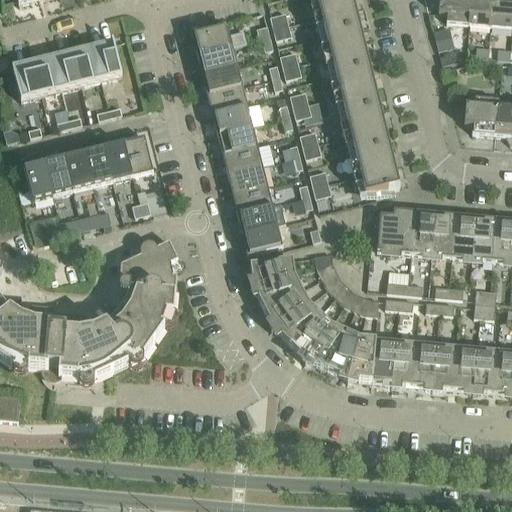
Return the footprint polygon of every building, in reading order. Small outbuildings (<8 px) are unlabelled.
[(16,0),(19,12),(21,12),(20,10),(39,6),(39,7),(40,7),(38,0),(16,0)] [(320,0),(315,2),(365,202),(399,193),(350,0),(320,0)] [(446,28),(469,30),(471,0),(448,0),(449,1),(440,0),(438,19),(447,20),(446,28)] [(471,0),(469,30),(490,32),(493,0),(471,0)] [(511,0),(493,0),(490,32),(511,34),(511,33),(511,0)] [(271,22),(274,34),(290,30),(287,18),(271,22)] [(290,30),(274,34),(277,46),(293,42),(290,30)] [(192,41),(197,62),(233,53),(246,49),(243,36),(229,40),(227,32),(192,41)] [(262,45),(270,43),(267,32),(257,34),(260,46),(262,46),(262,45)] [(453,51),(447,32),(436,35),(442,54),(453,51)] [(262,45),(262,46),(265,57),(273,55),(270,43),(262,45)] [(92,49),(101,86),(122,81),(113,44),(111,45),(111,46),(93,51),(93,49),(92,49)] [(101,86),(92,49),(91,50),(91,51),(73,56),(73,54),(72,54),(81,91),(101,86)] [(197,62),(202,81),(238,73),(233,53),(197,62)] [(62,96),(81,91),(72,54),(71,55),(72,56),(54,61),(53,59),(52,59),(62,96)] [(281,62),(284,74),(300,70),(297,58),(281,62)] [(32,64),(42,101),(62,96),(52,59),(51,60),(52,61),(34,66),(33,64),(32,64)] [(441,63),(443,71),(455,68),(453,60),(441,63)] [(21,106),(42,101),(32,64),(32,66),(14,71),(13,69),(12,69),(21,106)] [(300,70),(284,74),(287,85),(303,81),(300,70)] [(269,73),(272,85),(280,83),(277,71),(269,73)] [(202,81),(207,101),(243,92),(238,73),(202,81)] [(444,76),(446,84),(458,81),(456,73),(444,76)] [(280,83),(272,85),(275,97),(283,95),(280,83)] [(243,92),(207,101),(212,121),(247,112),(243,92)] [(291,101),(294,113),(310,109),(307,97),(291,101)] [(472,139),(495,141),(498,105),(475,103),(474,111),(466,111),(464,130),(473,131),(472,139)] [(511,150),(511,106),(498,105),(495,141),(505,142),(508,148),(509,149),(510,150),(511,150)] [(310,109),(294,113),(297,125),(313,121),(310,109)] [(279,113),(282,124),(290,122),(287,111),(279,113)] [(212,121),(217,141),(252,132),(247,112),(212,121)] [(111,124),(122,121),(120,114),(109,117),(111,124)] [(97,119),(99,127),(111,124),(109,117),(97,119)] [(290,122),(282,124),(285,136),(293,134),(290,122)] [(81,124),(69,126),(71,134),(83,131),(81,124)] [(60,137),(71,134),(69,126),(58,129),(60,137)] [(217,141),(222,161),(257,152),(252,132),(217,141)] [(30,136),(32,144),(43,141),(41,133),(30,136)] [(301,141),(304,153),(320,149),(317,137),(301,141)] [(124,148),(133,182),(154,177),(145,142),(139,143),(139,145),(124,148)] [(104,152),(113,187),(133,182),(124,148),(110,152),(109,151),(104,152)] [(320,149),(304,153),(307,164),(323,161),(320,149)] [(289,153),(292,165),(300,163),(297,151),(289,153)] [(99,154),(85,158),(93,192),(113,187),(104,152),(99,153),(99,154)] [(222,161),(227,181),(263,172),(257,152),(222,161)] [(70,161),(65,162),(73,197),(93,192),(85,158),(70,162),(70,161)] [(45,168),(54,202),(73,197),(65,162),(60,163),(60,164),(45,168)] [(300,163),(292,165),(295,177),(303,175),(300,163)] [(54,202),(45,168),(30,172),(30,171),(24,172),(33,207),(54,202)] [(267,192),(263,172),(227,181),(232,201),(267,192)] [(311,180),(314,192),(330,188),(327,177),(311,180)] [(330,188),(314,192),(317,204),(333,200),(330,188)] [(299,192),(302,204),(310,202),(306,190),(299,192)] [(267,192),(232,201),(237,221),(272,212),(267,192)] [(310,202),(302,204),(304,215),(312,213),(310,202)] [(140,209),(143,221),(151,219),(148,208),(140,209)] [(143,221),(140,209),(132,211),(135,223),(143,221)] [(277,231),(272,212),(237,221),(242,240),(277,231)] [(411,260),(415,217),(393,215),(393,221),(380,219),(377,256),(381,257),(384,259),(387,261),(390,262),(390,263),(391,263),(391,262),(394,261),(398,260),(401,259),(411,260)] [(100,219),(103,231),(111,229),(108,217),(100,219)] [(415,217),(411,260),(421,260),(424,263),(427,264),(431,265),(431,266),(435,218),(415,217)] [(456,220),(435,218),(431,266),(432,265),(435,265),(438,264),(442,262),(452,263),(456,220)] [(103,231),(100,219),(92,221),(95,233),(103,231)] [(471,270),(472,270),(476,222),(456,220),(452,263),(462,264),(465,266),(468,268),(471,269),(471,270)] [(476,222),(472,270),(472,269),(475,268),(479,267),(482,266),(492,267),(496,224),(476,222)] [(511,273),(511,225),(496,224),(492,267),(503,268),(506,270),(509,271),(511,272),(511,273)] [(67,228),(59,230),(62,242),(70,240),(67,228)] [(59,230),(52,232),(54,244),(62,242),(59,230)] [(277,231),(242,240),(247,261),(283,252),(277,231)] [(310,237),(313,248),(321,246),(318,235),(310,237)] [(95,386),(129,370),(127,366),(136,359),(143,363),(165,332),(162,330),(166,318),(174,319),(177,281),(173,281),(171,269),(178,265),(170,247),(158,253),(156,250),(152,248),(149,247),(145,248),(142,250),(140,254),(140,257),(141,261),(121,270),(120,288),(120,293),(120,295),(121,297),(124,299),(129,300),(130,295),(136,297),(130,312),(121,325),(109,335),(95,342),(85,321),(52,318),(53,312),(32,311),(19,330),(6,321),(0,313),(0,364),(12,373),(41,376),(42,378),(42,381),(44,383),(47,386),(48,387),(50,388),(53,388),(55,388),(58,388),(59,388),(59,383),(95,386)] [(315,262),(316,275),(333,270),(331,260),(315,262)] [(254,284),(256,293),(295,281),(293,265),(250,271),(252,284),(254,284)] [(333,270),(316,275),(318,277),(322,285),(337,278),(333,270)] [(322,285),(327,296),(341,286),(337,278),(322,285)] [(302,295),(295,281),(256,293),(259,302),(257,303),(263,315),(302,295)] [(341,286),(327,296),(335,304),(347,292),(341,286)] [(386,298),(408,300),(408,290),(387,288),(386,298)] [(408,290),(408,300),(421,302),(422,291),(408,290)] [(335,304),(344,312),(353,298),(347,292),(335,304)] [(435,303),(448,304),(449,293),(435,292),(435,303)] [(449,293),(448,304),(462,305),(463,295),(449,293)] [(271,325),(277,333),(309,309),(302,295),(263,315),(269,326),(271,325)] [(474,309),(485,310),(486,296),(476,295),(474,309)] [(486,296),(485,310),(495,311),(496,297),(486,296)] [(344,312),(355,317),(361,302),(353,298),(344,312)] [(355,317),(365,322),(370,305),(361,302),(355,317)] [(385,315),(398,316),(399,306),(386,304),(385,315)] [(370,305),(365,322),(377,323),(378,306),(370,305)] [(399,306),(398,316),(412,317),(413,307),(399,306)] [(425,318),(439,320),(440,309),(426,308),(425,318)] [(281,342),(290,351),(320,320),(309,309),(277,333),(282,341),(281,342)] [(440,309),(439,320),(453,321),(454,310),(440,309)] [(473,323),(483,324),(485,310),(474,309),(473,323)] [(485,310),(483,324),(494,325),(495,311),(485,310)] [(331,330),(320,320),(290,351),(299,360),(301,358),(309,364),(331,330)] [(331,330),(309,364),(317,369),(316,371),(327,376),(345,337),(331,330)] [(345,337),(327,376),(339,382),(340,380),(349,382),(360,343),(345,337)] [(360,343),(349,382),(358,384),(358,387),(371,388),(375,345),(360,343)] [(370,393),(391,395),(396,346),(375,345),(371,388),(370,393)] [(396,346),(391,395),(411,396),(416,348),(396,346)] [(411,396),(432,398),(436,350),(416,348),(411,396)] [(432,398),(452,400),(457,352),(436,350),(432,398)] [(477,354),(457,352),(452,400),(472,402),(477,354)] [(477,354),(472,402),(492,404),(497,355),(477,354)] [(492,404),(511,405),(511,356),(497,355),(492,404)] [(0,426),(19,428),(21,404),(0,402),(0,426)]
